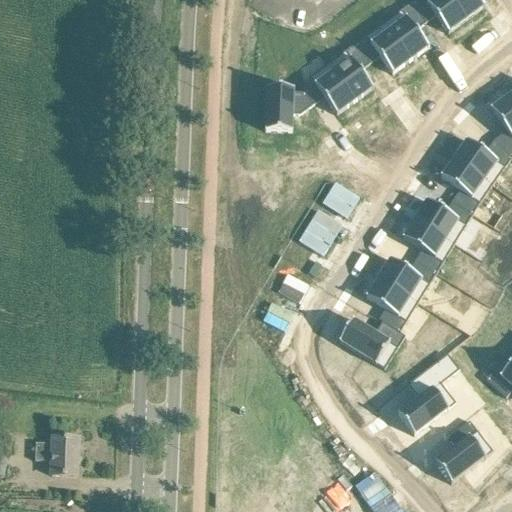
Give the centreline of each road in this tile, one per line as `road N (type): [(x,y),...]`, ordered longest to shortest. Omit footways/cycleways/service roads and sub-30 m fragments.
road 1 (residential): [(425,511),(317,396),(303,348),(323,299),(450,97),(511,48)]
road 2 (tertiary): [(168,511),(194,0)]
road 3 (tertiary): [(154,0),(137,511)]
road 4 (unknown): [(15,440),(17,474),(28,480),(168,485)]
